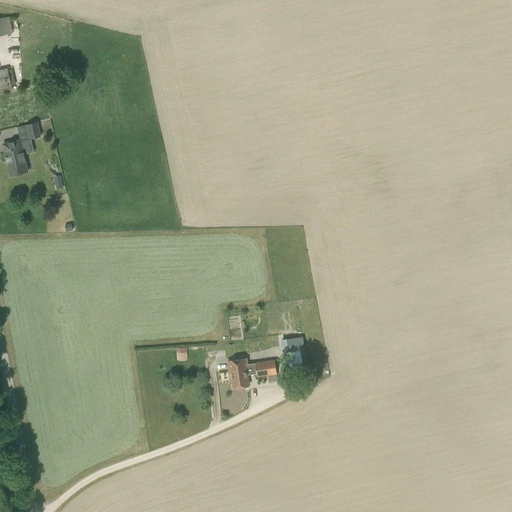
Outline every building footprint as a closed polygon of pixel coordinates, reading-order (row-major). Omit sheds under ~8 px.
[(0,36),(13,33),(9,17),(0,19),(0,36)] [(0,92),(12,90),(7,68),(0,70),(0,92)] [(37,123),(27,125),(30,139),(40,137),(37,123)] [(27,172),(20,140),(3,144),(10,176),(27,172)] [(66,232),(73,230),(71,223),(65,225),(66,232)] [(281,340),(286,373),(303,370),(297,338),(281,340)] [(246,359),(227,362),(229,373),(248,370),(247,364),(246,359)] [(277,374),(275,360),(255,363),(247,364),(248,370),(229,373),(230,381),(232,380),(233,388),(248,386),(247,375),(256,374),(257,377),(277,374)]
